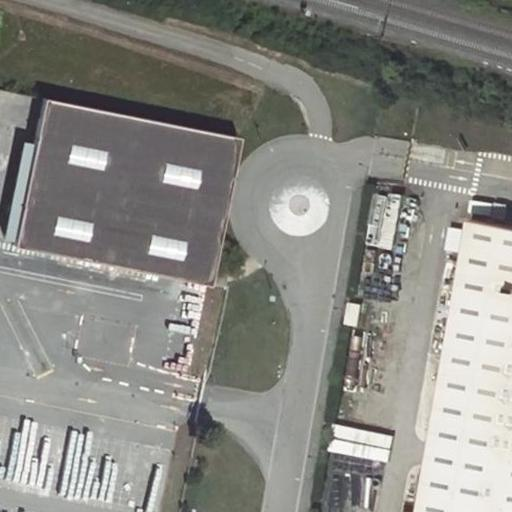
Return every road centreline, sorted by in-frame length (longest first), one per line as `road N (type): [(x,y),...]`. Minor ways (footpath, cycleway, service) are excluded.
road 1 (unknown): [(0,271),(112,298),(128,328),(137,399),(290,442)]
road 2 (unclassified): [(278,511),(314,300),(300,203),(321,154)]
road 3 (unclassified): [(50,0),(219,51),(319,99),(321,154)]
road 4 (unknown): [(321,154),(511,182)]
